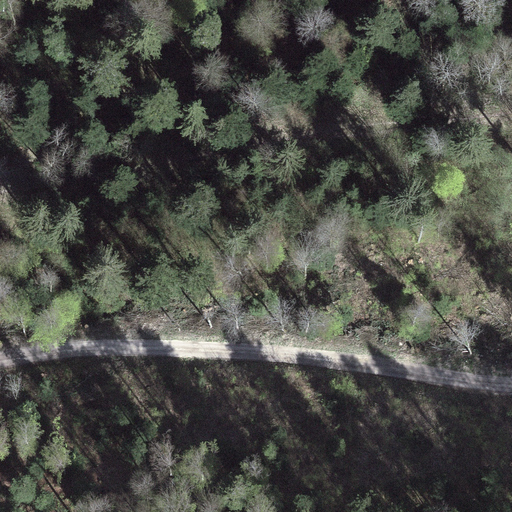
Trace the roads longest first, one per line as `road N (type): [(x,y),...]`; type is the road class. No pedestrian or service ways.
road 1 (track): [(0,195),(294,141),(511,121)]
road 2 (track): [(0,358),(101,347),(511,380)]
